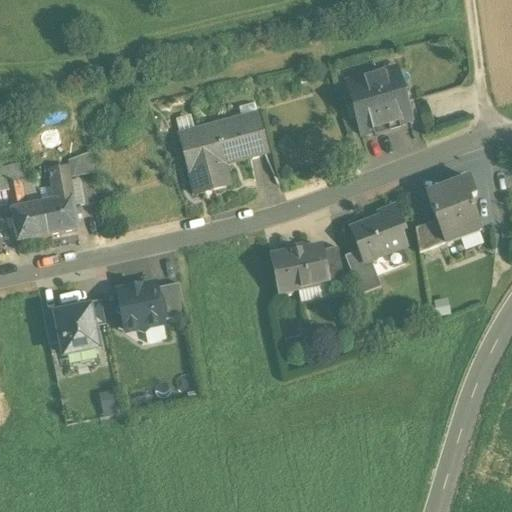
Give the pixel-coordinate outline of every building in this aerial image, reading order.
[(410,122),(395,71),(373,78),(388,128),(410,122)] [(373,78),(346,85),(361,136),(388,128),(373,78)] [(258,121),(180,142),(195,198),(230,188),(224,167),(267,156),(258,121)] [(92,157),(70,161),(74,181),(96,176),(92,157)] [(21,166),(0,170),(0,193),(7,192),(6,188),(20,185),(25,184),(21,166)] [(66,169),(50,173),(51,177),(53,191),(54,197),(70,194),(69,185),(66,169)] [(51,177),(36,181),(39,194),(53,191),(51,177)] [(452,188),(444,191),(443,190),(426,196),(436,222),(444,245),(481,232),(469,200),(476,198),(469,180),(451,186),(452,188)] [(92,181),(79,184),(83,207),(97,205),(92,181)] [(79,184),(69,185),(70,194),(73,208),(78,207),(79,208),(83,207),(79,184)] [(20,185),(6,188),(7,192),(11,212),(25,209),(20,185)] [(56,203),(41,206),(47,238),(77,232),(74,217),(80,216),(79,208),(78,207),(73,208),(70,194),(54,197),(56,203)] [(25,209),(11,212),(12,221),(7,223),(8,230),(14,229),(17,244),(47,238),(41,206),(25,209)] [(380,219),(351,230),(359,252),(364,265),(370,262),(405,249),(399,234),(403,232),(394,208),(379,214),(380,219)] [(436,222),(415,231),(419,255),(444,245),(436,222)] [(307,250),(284,255),(272,258),(276,279),(274,282),(276,291),(279,293),(280,294),(281,294),(285,296),(293,295),(295,291),(311,288),(311,286),(326,283),(327,282),(321,252),(320,248),(308,251),(307,250)] [(337,249),(321,252),(327,282),(326,283),(327,288),(344,284),(337,249)] [(370,262),(364,265),(359,252),(344,258),(359,297),(381,289),(370,262)] [(178,285),(155,290),(162,322),(185,318),(178,285)] [(154,286),(118,294),(120,306),(115,315),(123,320),(126,333),(138,330),(143,333),(144,332),(146,329),(162,325),(162,322),(155,290),(154,286)] [(90,309),(94,329),(106,326),(101,303),(89,305),(90,309)] [(64,358),(99,351),(94,329),(90,309),(55,316),(61,345),(64,358)] [(50,347),(61,345),(55,313),(43,316),(50,347)] [(162,325),(146,329),(144,332),(147,345),(166,341),(162,325)] [(116,392),(100,395),(103,412),(119,409),(116,392)]
